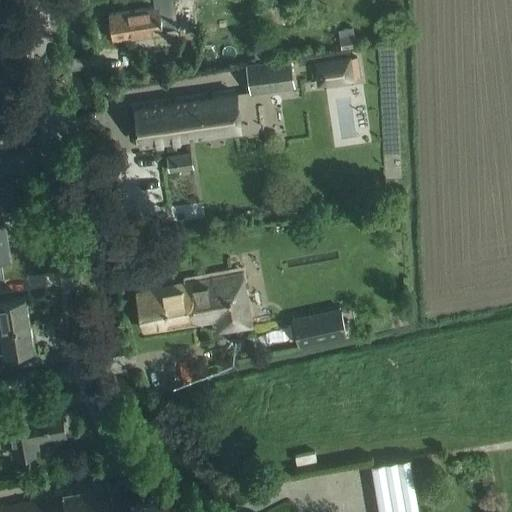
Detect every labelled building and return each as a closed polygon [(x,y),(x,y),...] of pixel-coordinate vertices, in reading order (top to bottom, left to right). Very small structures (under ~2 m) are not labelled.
[(174,29),(171,7),(171,6),(158,8),(158,6),(109,13),(110,20),(108,21),(109,32),(112,31),(113,38),(174,29)] [(352,26),(337,29),(341,50),(355,47),(352,26)] [(272,48),(258,50),(259,59),(274,57),(272,48)] [(259,59),(247,61),(251,91),(278,87),(296,85),(291,55),(274,57),(259,59)] [(352,57),(344,58),(347,78),(355,76),(352,57)] [(151,61),(147,68),(152,74),(160,73),(164,66),(158,60),(151,61)] [(241,128),(236,93),(154,105),(135,107),(140,143),(241,128)] [(0,139),(8,138),(3,112),(0,112),(0,139)] [(193,168),(190,152),(167,156),(169,171),(193,168)] [(0,209),(0,274),(2,274),(0,260),(0,254),(10,253),(4,217),(1,218),(0,209)] [(251,324),(243,271),(136,292),(144,329),(217,317),(218,329),(251,324)] [(0,326),(29,322),(25,296),(0,300),(0,326)] [(346,335),(340,307),(293,317),(299,345),(346,335)] [(33,347),(29,322),(0,326),(0,356),(6,356),(5,352),(33,347)] [(65,434),(64,428),(67,427),(65,415),(62,416),(61,410),(7,419),(14,455),(37,451),(35,439),(65,434)] [(419,511),(410,457),(371,463),(379,511),(419,511)] [(115,511),(111,484),(0,505),(0,511),(115,511)]
